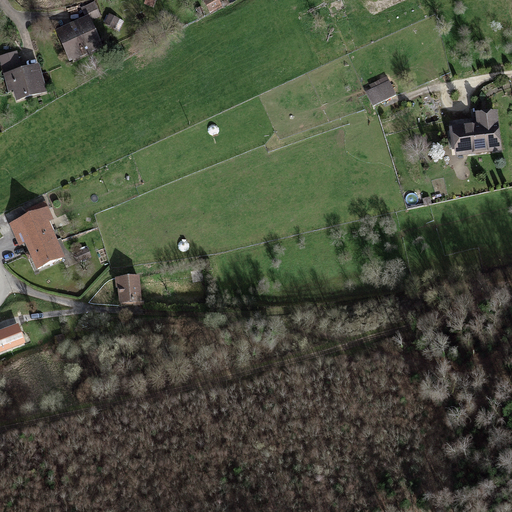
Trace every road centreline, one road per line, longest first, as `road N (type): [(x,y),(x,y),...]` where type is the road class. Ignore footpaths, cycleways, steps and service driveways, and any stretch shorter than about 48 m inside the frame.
road 1 (track): [(511,295),(354,344),(0,431)]
road 2 (track): [(2,283),(79,308),(204,316),(511,283)]
road 3 (residential): [(511,75),(379,109)]
